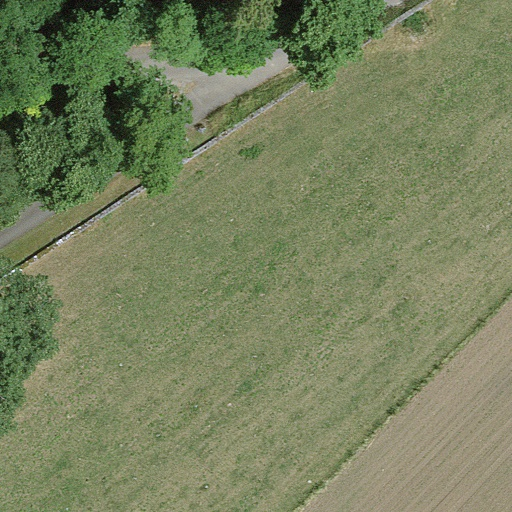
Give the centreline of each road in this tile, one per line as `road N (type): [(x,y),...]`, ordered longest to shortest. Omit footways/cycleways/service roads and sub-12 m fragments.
road 1 (unclassified): [(241,81),(0,231)]
road 2 (unclassified): [(241,81),(153,68),(0,84)]
road 3 (unclassified): [(379,0),(241,81)]
